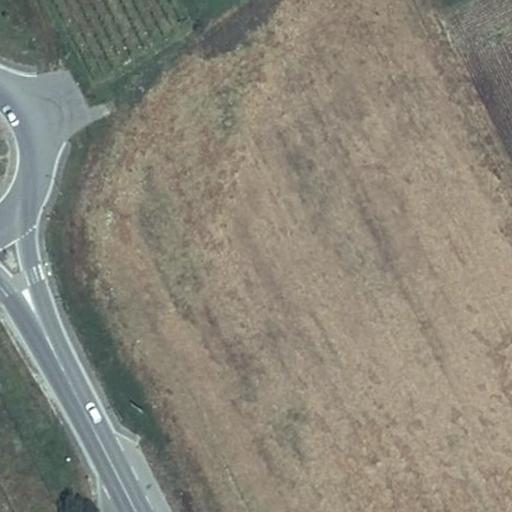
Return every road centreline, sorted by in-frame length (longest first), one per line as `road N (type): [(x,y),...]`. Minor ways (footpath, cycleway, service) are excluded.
road 1 (secondary): [(84,421),(33,278),(20,212)]
road 2 (secondary): [(0,279),(84,421)]
road 3 (secondary): [(20,212),(41,157),(37,127),(0,81)]
